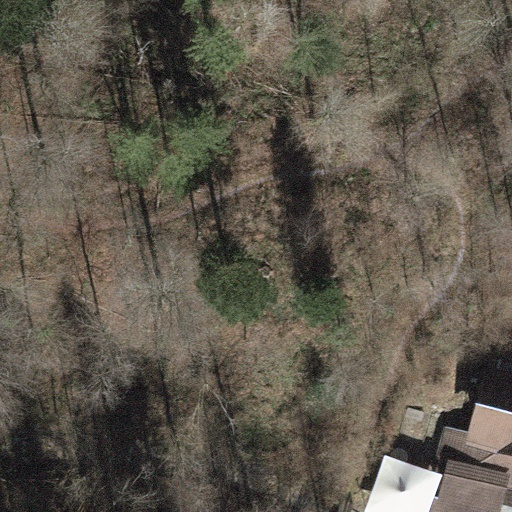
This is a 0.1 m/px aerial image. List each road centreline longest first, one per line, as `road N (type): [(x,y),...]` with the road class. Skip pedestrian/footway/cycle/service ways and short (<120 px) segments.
road 1 (track): [(0,225),(135,221),(360,160),(401,137)]
road 2 (track): [(401,137),(511,44)]
